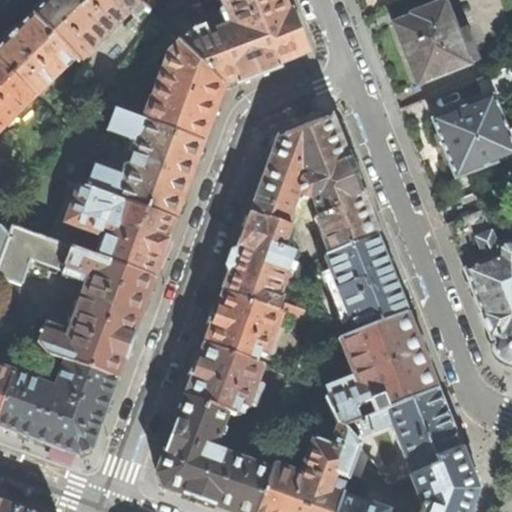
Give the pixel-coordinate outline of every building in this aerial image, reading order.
[(137,20),(147,10),(136,0),(47,0),(31,16),(74,59),(79,63),(130,12),(137,20)] [(290,18),(283,0),(220,0),(232,29),(224,33),(222,28),(207,35),(204,27),(192,32),(193,35),(177,41),(179,42),(224,87),(305,54),(290,18)] [(407,58),(418,85),(469,65),(469,64),(479,60),(466,29),(457,32),(444,2),(411,15),(412,18),(394,25),(407,58)] [(11,36),(0,47),(0,64),(33,98),(74,59),(31,16),(11,36)] [(215,112),(224,87),(179,42),(168,54),(153,98),(151,99),(142,122),(204,143),(215,112)] [(0,131),(33,98),(0,64),(0,131)] [(511,79),(508,69),(484,78),(489,92),(511,82),(511,79)] [(444,152),(455,180),(511,157),(511,126),(505,130),(492,97),(432,120),(444,152)] [(92,170),(85,188),(112,198),(126,203),(175,221),(189,182),(204,143),(142,122),(114,112),(107,131),(134,142),(130,155),(137,158),(135,167),(129,165),(128,169),(122,167),(119,178),(94,170),(92,170)] [(252,215),(286,226),(295,200),(297,205),(300,206),(313,201),(320,217),(318,218),(317,217),(314,218),(316,224),(318,224),(330,254),(377,236),(351,172),(331,120),(278,140),(252,215)] [(106,138),(99,135),(102,128),(82,121),(45,174),(79,186),(85,188),(92,170),(94,170),(106,138)] [(112,198),(85,188),(79,186),(65,224),(102,237),(95,258),(154,279),(165,249),(175,221),(126,203),(121,218),(107,213),(112,198)] [(511,245),(506,245),(502,247),(497,250),(476,195),(439,208),(490,339),(492,338),(495,340),(495,342),(495,347),(495,352),(498,359),(505,364),(511,364),(511,245)] [(237,256),(223,294),(276,313),(282,298),(280,298),(293,260),(291,255),(289,255),(289,253),(284,251),(283,247),(286,241),(285,238),(288,230),(286,226),(252,215),(237,256)] [(0,336),(33,350),(40,331),(42,331),(42,329),(12,318),(20,287),(29,261),(63,273),(71,249),(12,228),(9,238),(0,260),(0,336)] [(0,260),(9,238),(0,229),(0,260)] [(392,275),(377,236),(330,254),(326,256),(353,327),(355,333),(407,312),(392,275)] [(67,362),(118,380),(137,326),(154,279),(95,258),(71,249),(63,273),(61,278),(85,286),(65,339),(42,331),(40,331),(33,350),(67,362)] [(282,315),(276,313),(223,294),(214,318),(204,345),(255,364),(258,354),(267,357),(268,354),(274,355),(281,333),(276,331),(282,315)] [(378,399),(382,411),(437,389),(421,347),(407,312),(355,333),(339,339),(354,377),(328,387),(331,396),(326,398),(337,424),(339,425),(344,426),(355,422),(360,420),(355,408),(378,399)] [(337,333),(339,339),(355,333),(353,327),(337,333)] [(195,371),(185,397),(228,413),(236,416),(239,407),(248,410),(263,367),(255,364),(204,345),(195,371)] [(15,370),(21,371),(24,363),(19,361),(15,370)] [(58,396),(55,394),(52,389),(13,374),(0,408),(0,428),(43,444),(77,457),(92,450),(104,415),(118,380),(67,362),(60,382),(64,390),(63,393),(58,396)] [(0,408),(13,374),(13,373),(0,368),(0,408)] [(434,457),(460,447),(449,419),(437,389),(382,411),(360,420),(355,422),(361,437),(393,426),(411,474),(437,464),(434,457)] [(205,503),(229,511),(256,511),(271,471),(215,451),(228,413),(185,397),(157,474),(163,488),(205,503)] [(262,425),(239,417),(235,430),(258,438),(262,425)] [(337,511),(350,475),(360,447),(344,426),(339,425),(336,431),(342,433),(336,449),(312,441),(306,460),(315,462),(312,473),(305,475),(274,464),(271,471),(256,511),(337,511)] [(469,511),(477,491),(460,447),(434,457),(437,464),(411,474),(424,504),(420,511),(380,511),(381,510),(360,503),(368,481),(350,475),(337,511),(469,511)] [(27,511),(0,502),(0,511),(27,511)]
